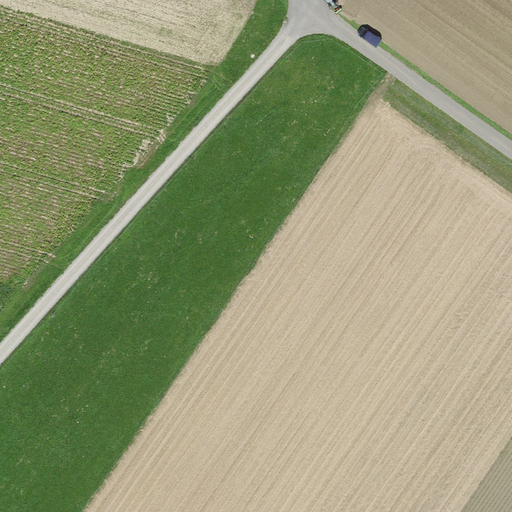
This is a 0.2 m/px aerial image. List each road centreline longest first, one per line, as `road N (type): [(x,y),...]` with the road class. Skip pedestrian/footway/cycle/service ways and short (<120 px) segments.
road 1 (track): [(0,358),(326,0)]
road 2 (track): [(310,21),(511,159)]
